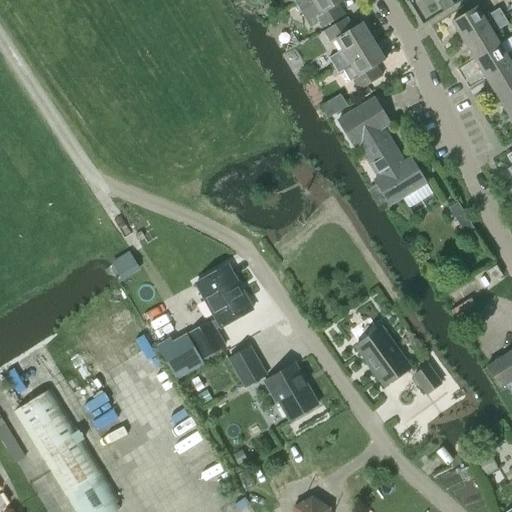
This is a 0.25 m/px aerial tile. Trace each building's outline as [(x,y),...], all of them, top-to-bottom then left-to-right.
[(343,0),(302,0),(296,4),(310,28),(317,24),(321,29),(343,15),(336,4),(343,0)] [(438,0),(438,6),(441,13),(454,5),(451,0),(438,0)] [(462,40),(503,16),(498,8),(483,17),(476,6),(451,21),(462,40)] [(347,21),(344,16),(323,29),(330,40),(334,38),(340,48),(327,57),(332,65),(373,40),(361,21),(360,22),(356,16),(347,21)] [(503,16),(462,40),(474,59),(499,43),(493,33),(508,24),(503,16)] [(385,60),(373,40),(332,65),(337,72),(342,69),(349,80),(352,78),(358,89),(381,75),(375,66),(385,60)] [(499,43),(474,59),(485,77),(511,60),(511,50),(506,54),(499,43)] [(511,60),(485,77),(496,96),(511,86),(511,60)] [(511,86),(496,96),(507,114),(511,111),(511,86)] [(410,157),(403,161),(383,127),(389,123),(373,97),(338,119),(353,145),(357,143),(378,177),(374,179),(389,205),(425,183),(410,157)] [(329,101),(319,107),(321,111),(326,119),(336,113),(329,101)] [(447,208),(464,235),(473,229),(457,202),(447,208)] [(188,335),(201,359),(205,357),(218,350),(224,347),(214,330),(220,327),(220,328),(252,310),(227,266),(195,284),(216,320),(211,323),(210,322),(188,335)] [(496,266),(485,272),(492,283),(502,276),(496,266)] [(384,387),(410,368),(380,328),(355,346),(384,387)] [(265,376),(249,347),(228,359),(244,388),(265,376)] [(218,350),(205,357),(208,362),(220,355),(218,350)] [(511,350),(486,366),(498,387),(499,386),(502,390),(508,387),(511,394),(511,350)] [(294,365),(264,382),(276,403),(278,402),(289,421),(317,405),(294,365)] [(426,394),(440,384),(427,366),(413,376),(426,394)] [(74,511),(98,511),(118,500),(51,389),(13,412),(74,511)] [(203,404),(211,399),(205,390),(197,395),(203,404)] [(488,451),(476,456),(485,476),(497,470),(488,451)] [(330,511),(330,508),(313,496),(293,507),(292,511),(330,511)]
